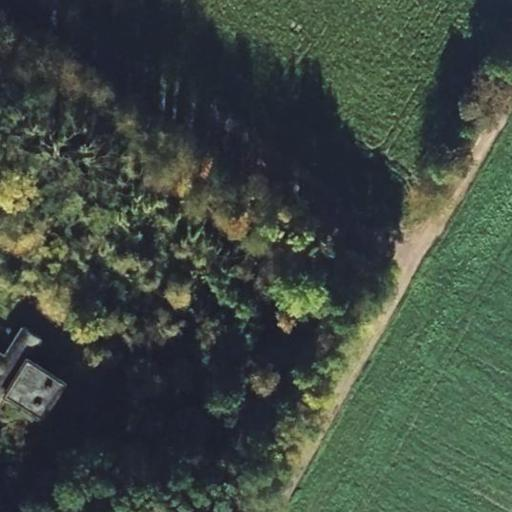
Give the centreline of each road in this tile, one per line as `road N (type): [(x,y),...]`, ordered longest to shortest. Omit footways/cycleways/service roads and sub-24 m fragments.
road 1 (track): [(511,99),(420,262),(10,0)]
road 2 (track): [(420,262),(283,511)]
